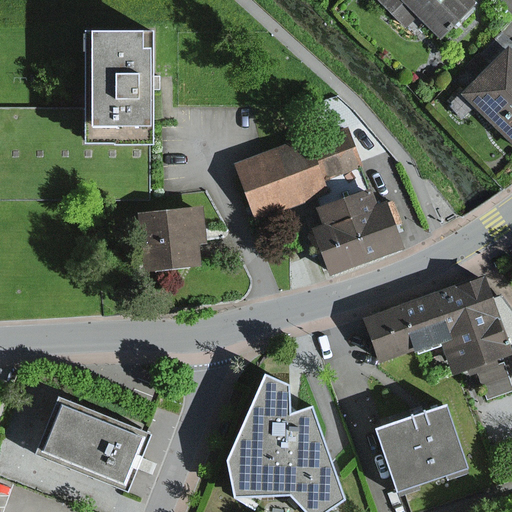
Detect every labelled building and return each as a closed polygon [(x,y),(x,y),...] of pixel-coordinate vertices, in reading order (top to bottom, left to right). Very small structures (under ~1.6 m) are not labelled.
[(363,0),(400,40),(413,28),(434,50),(483,5),(478,0),(363,0)] [(154,32),(83,32),(83,110),(82,146),(154,147),(154,83),(154,32)] [(511,59),(501,48),(454,96),(511,152),(511,59)] [(345,123),(230,166),(251,222),(366,178),(345,123)] [(323,226),(308,232),(325,276),(401,247),(384,203),(360,212),(353,192),(315,206),(323,226)] [(206,209),(128,215),(132,265),(209,259),(206,209)] [(476,286),(405,309),(418,351),(434,346),(445,381),(477,371),(485,397),(509,389),(476,286)] [(418,351),(405,309),(367,321),(381,363),(418,351)] [(292,384),(264,373),(226,464),(234,496),(292,491),(307,511),(341,511),(351,505),(341,478),(315,410),(291,419),(292,384)] [(144,439),(53,403),(31,456),(122,493),(144,439)] [(466,474),(444,410),(380,432),(402,496),(466,474)]
